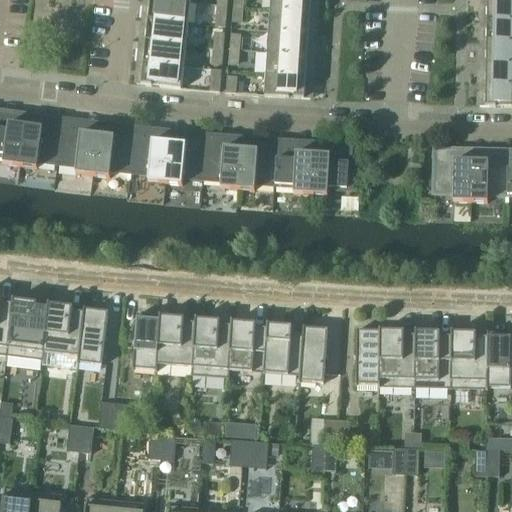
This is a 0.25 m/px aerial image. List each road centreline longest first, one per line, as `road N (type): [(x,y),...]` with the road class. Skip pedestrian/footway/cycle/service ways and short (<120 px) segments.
road 1 (residential): [(511,303),(198,289),(0,268)]
road 2 (residential): [(393,130),(116,107)]
road 3 (residential): [(393,130),(401,0)]
